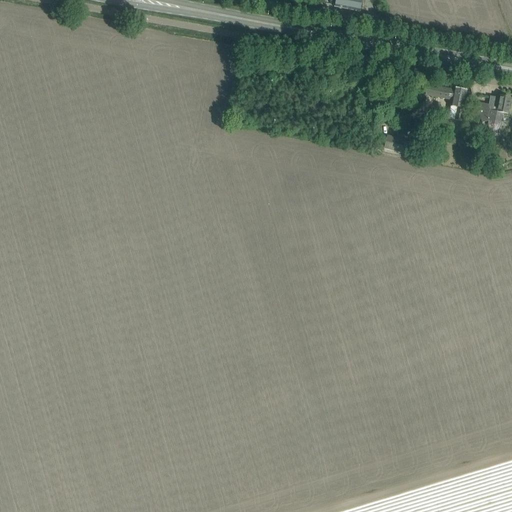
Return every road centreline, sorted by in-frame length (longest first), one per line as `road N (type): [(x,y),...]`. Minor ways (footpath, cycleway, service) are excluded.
road 1 (residential): [(511,85),(45,0)]
road 2 (primary): [(511,71),(233,18)]
road 3 (unclassified): [(511,49),(245,0)]
road 4 (primary): [(105,0),(233,18)]
